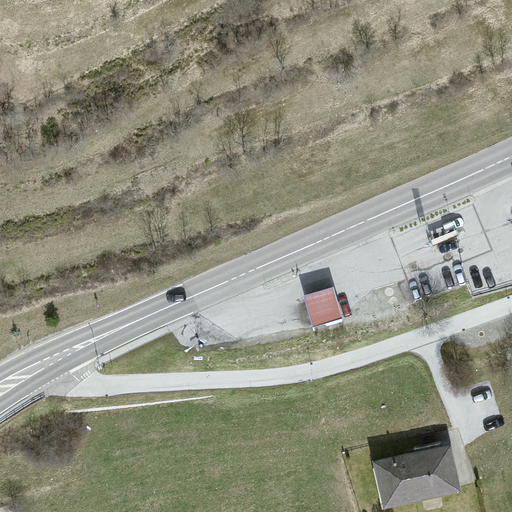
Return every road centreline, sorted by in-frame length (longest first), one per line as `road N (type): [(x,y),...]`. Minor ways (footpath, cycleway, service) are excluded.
road 1 (secondary): [(56,361),(511,167)]
road 2 (residential): [(56,361),(96,383),(282,371),(409,348),(511,308)]
